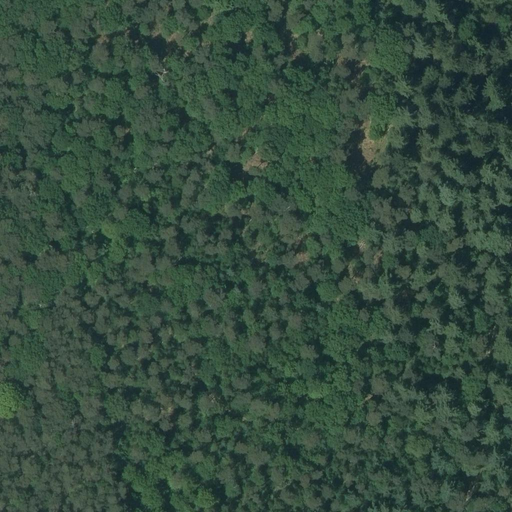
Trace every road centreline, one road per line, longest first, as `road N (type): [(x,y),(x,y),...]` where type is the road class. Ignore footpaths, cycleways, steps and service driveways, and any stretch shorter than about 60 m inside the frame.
road 1 (track): [(88,0),(86,36),(113,196),(140,237),(155,310),(202,394),(251,430),(313,431),(417,375),(490,392)]
road 2 (track): [(500,249),(368,225),(412,0)]
road 3 (track): [(461,511),(480,474),(511,189)]
